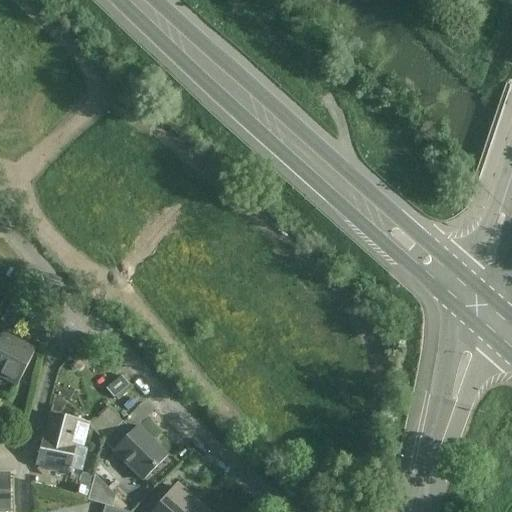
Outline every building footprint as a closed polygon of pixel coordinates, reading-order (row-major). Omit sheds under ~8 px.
[(13,293),(1,317),(14,323),(26,300),(13,293)] [(2,331),(0,334),(0,371),(18,381),(34,348),(2,331)] [(109,406),(99,412),(105,421),(114,415),(109,406)] [(89,419),(51,410),(39,461),(69,468),(76,441),(83,443),(89,419)] [(123,417),(104,437),(113,447),(133,427),(123,417)] [(169,451),(139,422),(133,427),(113,447),(143,477),(169,451)] [(10,471),(0,471),(0,508),(11,508),(10,471)] [(88,496),(113,498),(114,480),(89,479),(88,496)] [(209,511),(176,482),(149,511),(209,511)] [(126,511),(127,503),(103,502),(102,511),(126,511)]
